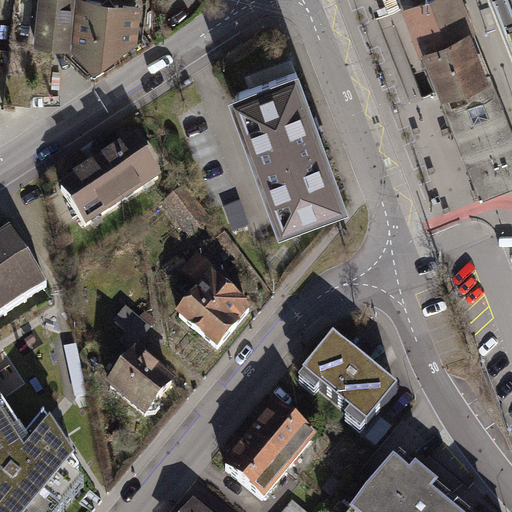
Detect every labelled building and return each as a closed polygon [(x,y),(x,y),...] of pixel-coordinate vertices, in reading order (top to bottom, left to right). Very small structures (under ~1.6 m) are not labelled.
[(68,47),(71,0),(13,0),(6,103),(33,105),(34,88),(50,89),(53,46),(68,47)] [(142,1),(135,0),(78,0),(73,50),(92,69),(138,36),(142,1)] [(397,0),(382,0),(385,11),(400,8),(397,0)] [(448,89),(485,75),(467,28),(456,0),(432,0),(408,9),(421,45),(440,92),(448,89)] [(511,130),(494,85),(490,73),(485,75),(448,89),(440,92),(444,103),(453,128),(481,199),(511,186),(511,130)] [(299,80),(235,103),(281,231),(345,208),(299,80)] [(161,182),(136,147),(57,201),(82,236),(161,182)] [(176,201),(161,212),(186,244),(200,233),(176,201)] [(0,324),(47,293),(11,239),(0,246),(0,324)] [(226,256),(219,268),(232,275),(239,264),(226,256)] [(198,261),(181,277),(195,291),(211,275),(198,261)] [(250,316),(213,284),(178,325),(215,357),(250,316)] [(125,314),(114,328),(140,349),(151,335),(149,333),(138,325),(125,314)] [(145,316),(138,325),(149,333),(156,325),(145,316)] [(362,438),(397,396),(334,343),(299,385),(362,438)] [(131,360),(105,393),(147,428),(174,395),(165,388),(171,381),(155,367),(149,374),(131,360)] [(28,452),(0,409),(0,511),(55,511),(81,483),(47,430),(28,452)] [(318,446),(278,411),(252,442),(292,477),(318,446)] [(266,507),(292,477),(252,442),(225,473),(266,507)] [(458,511),(405,466),(365,511),(458,511)] [(343,491),(333,483),(318,500),(329,509),(343,491)]
